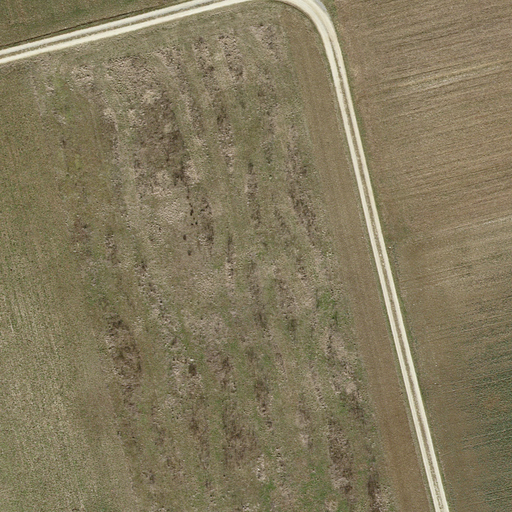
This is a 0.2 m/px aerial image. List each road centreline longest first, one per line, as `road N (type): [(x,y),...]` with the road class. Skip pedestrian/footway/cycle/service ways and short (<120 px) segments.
road 1 (track): [(447,511),(332,40),(321,15),(302,0)]
road 2 (track): [(224,0),(0,56)]
